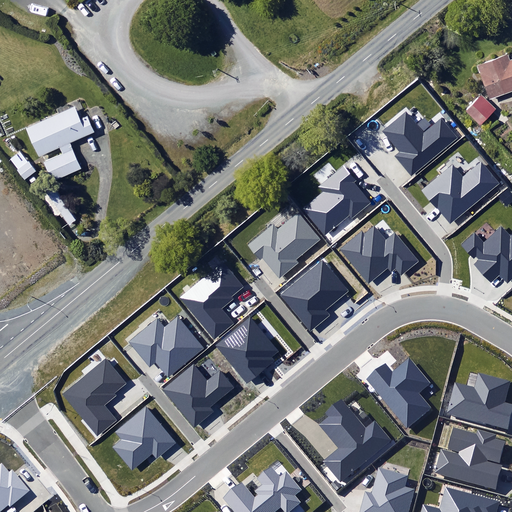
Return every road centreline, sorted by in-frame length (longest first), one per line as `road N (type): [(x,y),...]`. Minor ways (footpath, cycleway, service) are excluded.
road 1 (tertiary): [(437,0),(0,359)]
road 2 (residential): [(511,340),(457,311),(398,312),(143,511)]
road 3 (unknown): [(306,107),(278,75),(232,94),(160,95),(137,83),(113,52),(115,0)]
road 4 (unknown): [(348,72),(486,221),(511,233)]
road 5 (residential): [(98,511),(0,383)]
